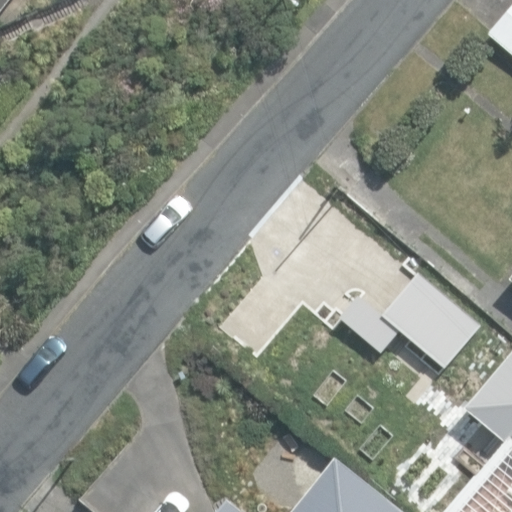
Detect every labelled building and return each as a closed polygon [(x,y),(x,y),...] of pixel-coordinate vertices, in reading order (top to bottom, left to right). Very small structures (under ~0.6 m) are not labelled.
[(0,0),(0,12),(9,0),(0,0)] [(511,8),(491,33),(511,50),(511,8)] [(226,336),(298,397),(348,338),(276,277),(226,336)] [(511,511),(511,353),(466,407),(491,428),(483,439),(488,443),(429,511),(511,511)] [(407,511),(337,455),(291,511),(249,511),(230,497),(218,511),(407,511)]
